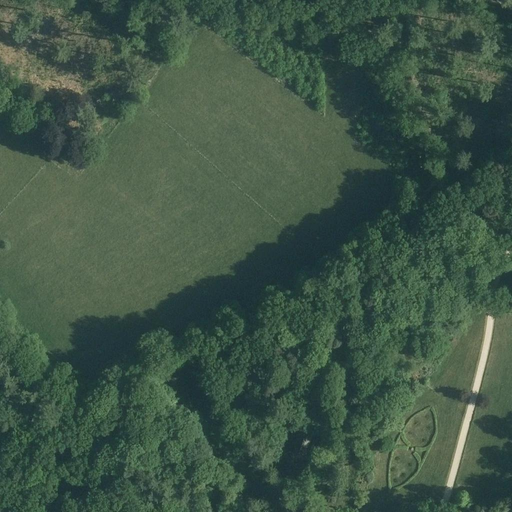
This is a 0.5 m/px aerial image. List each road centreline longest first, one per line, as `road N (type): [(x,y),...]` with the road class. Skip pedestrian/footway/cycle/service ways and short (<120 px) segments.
road 1 (track): [(443,178),(308,302),(230,330),(165,368),(141,393),(128,441),(59,405)]
road 2 (track): [(511,244),(442,511)]
road 3 (track): [(339,511),(293,481),(187,464),(128,441)]
